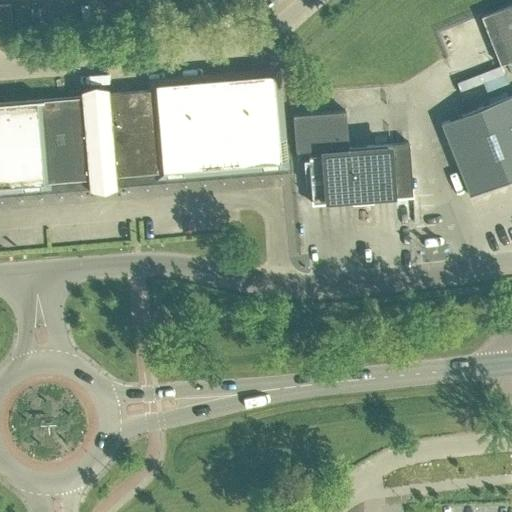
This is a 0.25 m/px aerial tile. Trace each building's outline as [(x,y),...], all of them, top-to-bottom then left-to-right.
[(404,0),(423,21),(447,0),(404,0)] [(0,34),(12,33),(10,3),(0,3),(0,34)] [(511,94),(440,122),(469,194),(511,177),(511,3),(481,16),(500,64),(511,59),(511,94)] [(364,19),(312,64),(338,94),(390,50),(364,19)] [(94,86),(81,90),(82,95),(0,102),(0,186),(89,179),(90,190),(103,192),(116,187),(114,175),(280,161),(272,74),(154,84),(155,89),(108,93),(107,88),(94,86)] [(307,150),(311,203),(348,200),(352,201),(352,199),(371,198),(372,199),(375,198),(413,195),(408,142),(307,150)]
